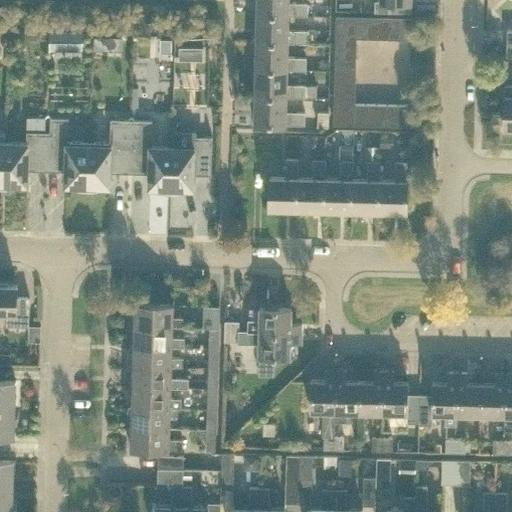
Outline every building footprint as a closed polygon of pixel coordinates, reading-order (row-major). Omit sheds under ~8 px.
[(256,0),(256,14),(288,15),(288,16),(307,16),(307,4),(288,3),(288,0),(256,0)] [(378,0),(378,1),(374,1),(374,12),(410,13),(410,2),(410,0),(378,0)] [(256,14),(256,41),(287,42),(287,43),(305,43),(306,31),(287,30),(288,16),(288,15),(256,14)] [(355,51),(355,40),(356,17),(335,17),(334,50),(355,51)] [(366,40),(367,17),(356,17),(355,40),(366,40)] [(366,40),(377,40),(377,17),(367,17),(366,40)] [(377,40),(388,40),(388,18),(377,17),(377,40)] [(388,40),(398,41),(399,18),(388,18),(388,40)] [(410,41),(410,18),(399,18),(398,41),(410,41)] [(50,33),(50,51),(69,51),(70,33),(50,33)] [(159,39),(159,53),(171,53),(171,39),(159,39)] [(287,42),(256,41),(255,68),(286,69),(286,70),(305,71),(305,58),(287,58),(287,43),(287,42)] [(194,60),(202,60),(202,48),(194,48),(194,60)] [(355,61),(355,51),(334,50),(334,61),(355,61)] [(355,72),(355,61),(334,61),(334,72),(355,72)] [(255,68),(254,95),(286,96),(286,97),(304,98),(304,85),(286,85),(286,70),(286,69),(255,68)] [(355,72),(334,72),(334,83),(354,83),(355,72)] [(354,94),(354,83),(334,83),(333,93),(354,94)] [(305,85),(304,98),(316,98),(316,86),(305,85)] [(511,128),(511,85),(504,85),(504,95),(503,128),(511,128)] [(354,105),(354,94),(333,93),(332,125),(354,125),(354,105)] [(286,96),(254,95),(253,123),(304,125),(304,113),(285,112),(286,97),(286,96)] [(365,105),(354,105),(354,125),(364,125),(365,105)] [(375,105),(365,105),(364,125),(375,125),(375,105)] [(375,105),(375,125),(386,126),(386,105),(375,105)] [(397,105),(386,105),(386,126),(396,126),(397,105)] [(397,105),(396,126),(408,126),(408,106),(397,105)] [(316,127),(327,127),(327,112),(316,112),(316,127)] [(5,142),(3,189),(7,189),(11,189),(18,187),(18,186),(17,186),(17,184),(26,184),(26,170),(43,171),(45,118),(26,117),(26,143),(5,142)] [(73,188),(72,189),(80,191),(87,191),(88,142),(67,142),(68,119),(50,118),(48,171),(65,171),(64,185),(73,185),(73,188)] [(88,142),(87,191),(90,191),(98,191),(102,190),(101,189),(101,186),(109,186),(110,173),(127,173),(128,120),(110,120),(109,143),(88,142)] [(156,190),(156,191),(160,192),(163,193),(167,193),(170,194),(172,147),(150,146),(151,121),(133,120),(131,173),(148,173),(148,187),(157,188),(157,190),(156,190)] [(183,193),(185,192),(185,191),(184,191),(184,188),(193,189),(193,175),(210,175),(211,137),(196,136),(196,131),(172,130),(172,147),(170,194),(174,194),(179,193),(183,193)] [(381,136),(381,149),(391,149),(392,136),(381,136)] [(339,160),(351,160),(352,145),(339,145),(338,160),(339,160)] [(365,146),(365,161),(366,161),(378,161),(378,146),(365,146)] [(268,209),(296,209),(297,177),(295,177),(296,158),(284,158),(284,177),(269,176),(268,209)] [(296,209),(323,210),(324,178),(324,159),(310,159),(310,177),(297,177),(296,209)] [(323,210),(350,211),(351,179),(351,160),(339,160),(338,179),(324,178),(323,210)] [(351,179),(350,211),(378,211),(378,180),(378,161),(366,161),(365,179),(351,179)] [(393,180),(378,180),(378,211),(406,212),(407,162),(393,161),(393,180)] [(16,297),(16,285),(6,285),(6,283),(0,282),(0,313),(6,314),(5,325),(28,326),(29,297),(16,297)] [(134,311),(133,325),(172,326),(182,326),(182,317),(172,317),(173,305),(131,303),(130,310),(134,311)] [(209,327),(209,328),(218,328),(218,307),(203,306),(202,327),(209,327)] [(290,308),(259,307),(259,320),(247,320),(247,331),(300,333),(300,322),(290,322),(290,308)] [(238,321),(224,321),(224,331),(237,331),(237,330),(238,321)] [(133,332),(133,345),(172,346),(184,346),(184,337),(172,336),(172,326),(133,325),(130,325),(129,331),(133,332)] [(217,348),(218,328),(209,328),(208,348),(217,348)] [(300,341),(300,333),(247,331),(237,331),(224,331),(223,341),(237,341),(237,343),(258,344),(258,355),(289,357),(289,341),(300,341)] [(172,346),(133,345),(129,345),(128,351),(133,352),(132,365),(171,367),(171,366),(182,366),(182,357),(171,356),(172,346)] [(216,369),(217,348),(208,348),(208,368),(216,369)] [(10,353),(0,353),(0,363),(10,364),(10,353)] [(128,385),(128,386),(170,387),(187,387),(187,377),(171,377),(171,367),(132,365),(128,365),(127,371),(132,372),(132,386),(128,385)] [(208,368),(207,389),(216,389),(216,369),(208,368)] [(335,369),(325,369),(325,380),(310,380),(309,411),(322,412),(322,436),(323,436),(323,450),(333,450),(333,436),(334,412),(335,369)] [(358,413),(359,381),(345,380),(345,370),(335,369),(334,412),(358,413)] [(373,381),(359,381),(358,413),(380,413),(382,371),(373,370),(373,381)] [(392,371),(382,371),(380,413),(407,413),(406,424),(418,425),(418,395),(408,394),(408,382),(392,381),(392,371)] [(418,395),(418,425),(431,425),(431,414),(444,414),(443,426),(454,426),(455,372),(446,372),(446,383),(431,383),(431,395),(418,395)] [(454,414),(478,415),(479,383),(466,383),(466,372),(455,372),(454,414)] [(494,384),(479,383),(478,415),(502,415),(504,373),(494,373),(494,384)] [(511,373),(504,373),(502,415),(503,415),(503,430),(511,430),(511,373)] [(0,409),(14,410),(15,381),(0,380),(0,409)] [(131,393),(131,406),(177,408),(180,408),(180,398),(170,398),(170,387),(128,386),(126,393),(131,393)] [(215,409),(216,389),(207,389),(206,409),(215,409)] [(126,413),(130,414),(130,427),(169,428),(169,419),(176,419),(177,408),(131,406),(127,406),(126,413)] [(0,436),(13,437),(14,410),(0,409),(0,436)] [(214,430),(215,409),(206,409),(206,429),(214,430)] [(130,448),(168,449),(181,450),(182,439),(168,439),(169,428),(130,427),(127,427),(125,434),(130,435),(130,448)] [(214,451),(214,430),(206,429),(206,433),(201,433),(201,441),(205,441),(205,451),(214,451)] [(333,436),(333,450),(343,450),(343,437),(333,436)] [(371,450),(380,450),(380,437),(372,437),(371,450)] [(391,437),(380,437),(380,450),(390,450),(391,437)] [(444,451),(454,452),(454,439),(444,438),(444,451)] [(464,439),(454,439),(454,452),(464,452),(464,439)] [(492,453),(502,453),(502,440),(492,440),(492,453)] [(511,440),(502,440),(502,453),(511,453),(511,440)] [(221,453),(220,481),(220,489),(232,489),(232,481),(233,453),(221,453)] [(156,455),(156,468),(182,469),(182,456),(156,455)] [(284,503),(296,503),(298,503),(298,478),(298,471),(298,455),(285,455),(284,503)] [(298,455),(298,471),(308,471),(308,478),(309,478),(314,478),(315,455),(298,455)] [(375,458),(375,477),(374,488),(389,488),(390,458),(375,458)] [(0,487),(12,488),(13,461),(0,460),(0,487)] [(440,483),(453,483),(454,460),(440,460),(440,483)] [(469,461),(454,460),(453,483),(468,483),(469,461)] [(180,511),(181,485),(182,469),(156,468),(156,481),(171,481),(171,504),(154,503),(153,511),(180,511)] [(191,480),(192,470),(182,470),(182,480),(191,480)] [(298,471),(298,478),(298,503),(309,503),(309,478),(308,478),(308,471),(298,471)] [(374,488),(375,477),(362,477),(362,505),(374,505),(374,488)] [(191,485),(181,485),(180,511),(219,511),(220,503),(207,503),(207,505),(190,504),(191,485)] [(414,496),(413,496),(412,511),(425,511),(426,496),(426,485),(414,485),(414,496)] [(0,511),(11,511),(12,488),(0,487),(0,511)] [(231,506),(231,511),(258,511),(259,487),(248,487),(248,506),(231,506)] [(259,487),(258,511),(284,511),(285,507),(268,507),(268,487),(259,487)] [(309,507),(308,511),(334,511),(336,488),(325,488),(324,508),(309,507)] [(334,511),(361,511),(362,509),(344,508),(345,488),(336,488),(334,511)] [(493,511),(494,492),(482,491),(481,511),(493,511)] [(493,511),(505,511),(506,492),(494,492),(493,511)] [(412,511),(413,496),(402,495),(401,511),(412,511)]
